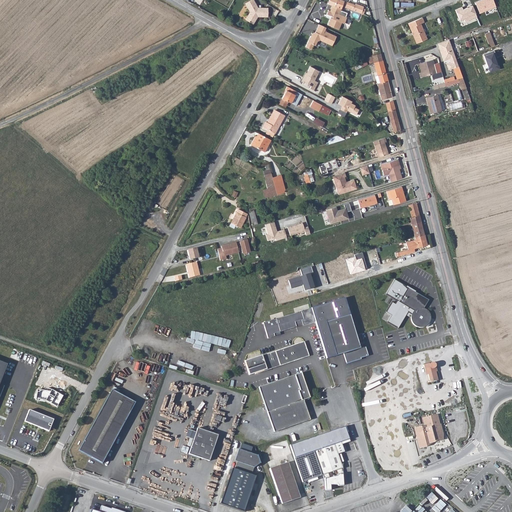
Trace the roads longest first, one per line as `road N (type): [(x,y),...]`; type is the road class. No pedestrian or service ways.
road 1 (unclassified): [(270,61),(48,467)]
road 2 (secondary): [(383,29),(476,369)]
road 3 (unclassified): [(205,18),(0,125)]
road 4 (track): [(11,120),(127,224),(168,246)]
road 5 (unknown): [(259,413),(259,426),(271,435),(313,423),(337,397),(316,357)]
road 6 (unclassified): [(180,511),(48,467)]
road 7 (unknown): [(316,357),(304,333),(253,346),(242,358),(245,374),(271,374)]
road 8 (unknown): [(132,495),(148,465),(180,465),(205,482),(202,511)]
